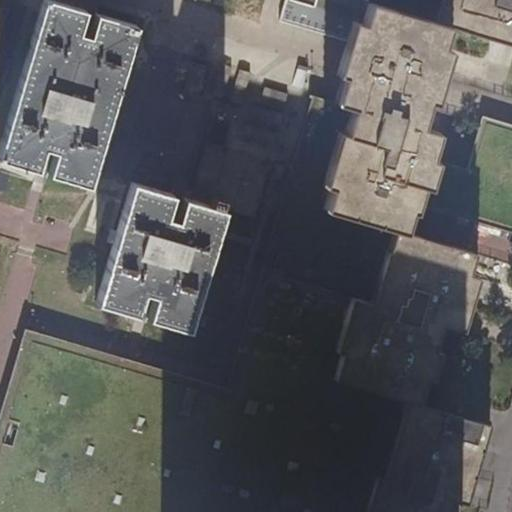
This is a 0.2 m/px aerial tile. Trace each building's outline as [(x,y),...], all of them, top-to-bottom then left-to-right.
[(0,0),(0,37),(11,0),(0,0)] [(54,153),(50,166),(48,173),(76,180),(90,184),(103,138),(126,61),(136,23),(129,21),(97,12),(91,31),(81,29),(86,9),(85,9),(56,0),(44,0),(39,18),(17,90),(8,119),(3,139),(0,148),(0,157),(37,168),(38,169),(39,164),(40,160),(44,150),(54,153)] [(511,126),(482,118),(466,171),(433,161),(439,135),(422,130),(429,105),(436,106),(441,87),(451,54),(443,52),(450,31),(511,47),(511,0),(441,0),(435,21),(369,2),(369,0),(284,0),(278,21),(345,41),(340,58),(335,75),(342,77),(334,104),(312,97),(292,169),(226,391),(25,331),(0,413),(0,511),(450,511),(453,504),(465,507),(489,427),(417,404),(425,378),(430,380),(439,353),(433,351),(440,326),(460,332),(477,277),(467,275),(474,253),(404,233),(409,211),(416,213),(418,205),(510,232),(507,241),(511,242),(511,126)] [(194,62),(186,90),(186,93),(198,96),(204,98),(212,67),(194,62)] [(206,146),(199,175),(219,179),(225,151),(206,146)] [(196,300),(209,256),(222,210),(183,198),(178,217),(167,214),(173,195),(132,182),(124,208),(119,224),(96,302),(122,310),(137,315),(142,296),(154,300),(148,318),(179,328),(187,330),(196,300)]
